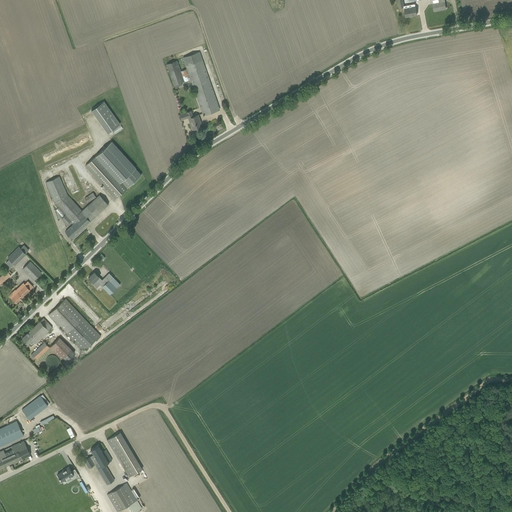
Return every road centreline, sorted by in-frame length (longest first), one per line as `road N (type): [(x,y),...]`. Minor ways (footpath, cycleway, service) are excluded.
road 1 (unclassified): [(0,342),(199,150),(357,55),(511,18)]
road 2 (track): [(331,511),(380,461),(463,400),(488,382),(511,379)]
road 3 (track): [(239,126),(195,8),(100,40)]
road 4 (track): [(107,426),(146,407),(163,408),(229,511)]
